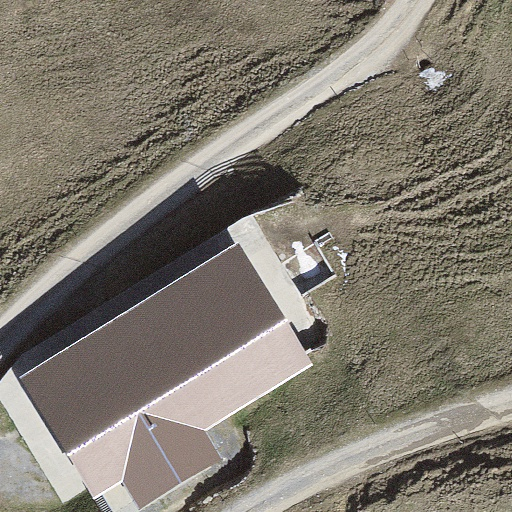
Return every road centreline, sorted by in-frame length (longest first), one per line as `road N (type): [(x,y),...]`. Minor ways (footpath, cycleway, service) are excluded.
road 1 (track): [(416,0),(347,69),(99,245),(0,343)]
road 2 (track): [(254,511),(405,439),(511,407)]
